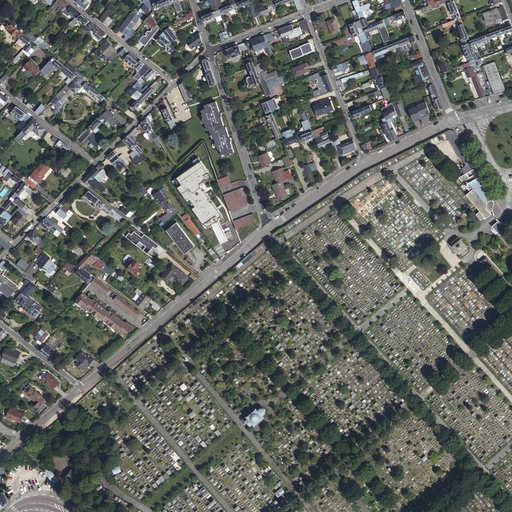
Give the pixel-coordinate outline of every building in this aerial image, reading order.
[(68,4),(62,0),(56,0),(50,7),(57,12),(60,9),(62,10),(68,4)] [(76,0),(75,2),(85,10),(89,4),(87,3),(88,1),(88,0),(76,0)] [(151,6),(150,4),(148,0),(143,3),(144,4),(150,11),(151,8),(151,6)] [(152,10),(163,6),(161,0),(156,2),(150,4),(151,6),(151,8),(152,10)] [(244,0),(241,1),(234,4),(236,10),(245,6),(248,12),(250,11),(253,18),(258,17),(251,0),(244,0)] [(278,0),(274,2),(276,7),(293,0),(297,10),(301,8),(297,0),(278,0)] [(357,0),(354,0),(352,1),(355,11),(356,12),(361,10),(362,11),(365,10),(377,5),(375,2),(360,7),(357,0)] [(457,11),(455,7),(452,0),(443,0),(428,6),(422,8),(423,12),(430,9),(431,8),(447,1),(448,3),(447,3),(451,15),(452,15),(454,20),(459,18),(457,11)] [(273,8),(274,9),(277,8),(276,7),(274,2),(255,9),(258,16),(269,11),(269,9),(273,8)] [(79,13),(68,4),(62,10),(60,12),(67,18),(71,14),(75,17),(79,13)] [(236,10),(234,4),(217,11),(220,17),(222,16),(223,15),(229,12),(230,15),(237,12),(236,10)] [(498,4),(494,5),(489,7),(491,11),(482,14),(485,23),(494,20),(496,23),(501,22),(496,9),(499,8),(498,4)] [(99,21),(102,23),(107,16),(110,13),(107,10),(99,21)] [(123,39),(127,43),(135,32),(131,29),(136,22),(141,25),(143,22),(140,19),(141,19),(139,17),(141,14),(139,13),(137,11),(136,10),(130,18),(128,17),(117,30),(125,36),(123,39)] [(358,16),(359,20),(364,18),(362,11),(361,10),(356,12),(358,16)] [(154,16),(152,11),(143,22),(153,29),(155,26),(155,24),(154,23),(155,21),(155,20),(153,18),(154,16)] [(220,17),(217,11),(201,17),(203,23),(215,18),(216,22),(221,20),(220,17)] [(403,11),(382,20),(385,26),(390,25),(390,23),(390,21),(392,20),(393,22),(406,17),(403,11)] [(185,16),(179,19),(179,21),(193,16),(192,12),(185,14),(185,16)] [(89,21),(79,13),(75,17),(68,25),(70,27),(78,20),(85,25),(89,21)] [(16,24),(6,16),(4,19),(10,24),(14,27),(16,24)] [(112,20),(107,16),(102,23),(107,27),(112,20)] [(364,33),(362,28),(359,20),(358,16),(353,18),(354,23),(348,25),(353,37),(359,35),(364,33)] [(331,33),(338,30),(334,18),(326,21),(331,33)] [(359,20),(362,28),(376,22),(375,19),(367,22),(365,18),(364,18),(359,20)] [(466,36),(463,28),(459,18),(454,20),(447,23),(442,25),(443,28),(453,25),(452,24),(456,22),(461,37),(460,37),(462,42),(467,40),(466,36)] [(10,24),(4,19),(0,23),(8,29),(7,31),(14,36),(15,34),(19,36),(18,38),(20,39),(24,34),(22,33),(14,27),(10,24)] [(306,21),(304,19),(300,21),(304,30),(309,28),(306,21)] [(385,26),(382,20),(376,22),(362,28),(364,33),(378,28),(378,29),(385,26)] [(83,31),(91,38),(92,37),(100,29),(91,22),(87,27),(87,26),(83,31)] [(22,33),(24,30),(16,24),(14,27),(22,33)] [(292,24),(276,30),(279,39),(295,33),(292,24)] [(502,26),(505,33),(511,30),(509,24),(502,26)] [(502,26),(495,29),(498,36),(505,33),(502,26)] [(160,29),(162,31),(170,42),(177,37),(169,27),(165,30),(163,27),(160,29)] [(106,33),(100,29),(92,37),(98,42),(106,33)] [(498,36),(495,29),(488,32),(488,34),(490,39),(498,36)] [(135,49),(140,53),(150,38),(154,34),(149,31),(135,49)] [(154,34),(150,38),(158,44),(159,43),(170,52),(174,49),(169,43),(170,42),(162,31),(159,35),(155,32),(154,34)] [(24,34),(31,40),(34,42),(36,40),(26,32),(24,34)] [(267,42),(273,40),(271,32),(265,34),(267,42)] [(202,43),(199,33),(186,43),(191,50),(196,46),(196,47),(202,43)] [(359,35),(362,44),(366,42),(367,41),(364,33),(359,35)] [(480,35),(481,37),(483,42),(490,39),(488,34),(485,35),(484,33),(480,35)] [(20,39),(21,40),(19,42),(25,46),(31,40),(24,34),(20,39)] [(265,34),(249,40),(253,51),(264,47),(266,46),(267,47),(265,50),(267,55),(271,53),(267,42),(265,34)] [(415,41),(413,35),(406,38),(409,44),(415,41)] [(483,42),(481,37),(478,38),(477,36),(473,37),(476,44),(483,42)] [(39,37),(37,39),(47,47),(48,45),(39,37)] [(473,46),(476,44),(473,37),(469,39),(467,40),(473,53),(474,53),(473,49),(474,48),(473,46)] [(409,44),(406,38),(396,42),(400,52),(403,51),(402,47),(409,44)] [(36,40),(34,42),(38,46),(44,50),(46,47),(47,47),(37,39),(36,40)] [(38,46),(34,42),(31,40),(25,46),(16,56),(18,57),(22,53),(24,55),(26,52),(30,55),(35,49),(38,46)] [(106,54),(108,56),(113,51),(110,48),(110,45),(105,40),(93,52),(97,56),(99,54),(106,54)] [(473,53),(467,40),(462,42),(461,42),(469,63),(475,60),(473,53)] [(247,49),(244,42),(224,50),(228,60),(241,55),(239,51),(242,50),(243,51),(247,49)] [(364,54),(370,52),(366,42),(362,44),(360,44),(364,54)] [(400,52),(396,42),(384,47),(386,53),(396,49),(398,53),(400,52)] [(300,47),(303,55),(312,51),(309,43),(300,47)] [(44,50),(53,57),(59,52),(62,49),(60,47),(54,53),(46,47),(44,50)] [(127,50),(123,47),(117,53),(121,56),(127,50)] [(372,52),(374,58),(386,53),(384,47),(377,50),(372,52)] [(116,54),(113,51),(108,56),(111,59),(116,54)] [(374,58),(372,52),(370,52),(364,54),(359,56),(357,57),(358,61),(364,64),(366,63),(367,64),(369,70),(370,69),(375,68),(373,63),(376,62),(374,58)] [(123,60),(133,68),(140,60),(130,53),(123,60)] [(16,56),(10,61),(13,64),(19,59),(18,57),(16,56)] [(57,57),(55,59),(59,62),(64,66),(67,63),(59,56),(57,57)] [(53,57),(41,70),(40,71),(45,76),(55,67),(59,70),(62,68),(64,66),(59,62),(55,59),(53,57)] [(206,58),(205,57),(202,60),(206,71),(205,72),(206,76),(203,77),(202,78),(203,80),(205,81),(208,80),(210,87),(215,86),(207,58),(206,58)] [(253,66),(250,58),(246,59),(248,64),(246,65),(251,77),(247,78),(246,81),(247,85),(246,85),(246,87),(247,89),(248,88),(249,87),(260,82),(263,81),(260,73),(256,75),(256,73),(253,66)] [(429,78),(422,59),(410,64),(412,69),(415,67),(415,69),(415,70),(415,71),(417,75),(414,79),(416,84),(425,80),(429,78)] [(23,67),(33,78),(37,74),(40,71),(41,70),(30,60),(23,67)] [(150,68),(140,60),(133,68),(137,72),(136,73),(141,77),(150,68)] [(68,61),(67,63),(64,66),(73,73),(76,70),(68,64),(70,63),(68,61)] [(345,62),(330,68),(332,73),(340,70),(340,71),(346,69),(347,67),(345,62)] [(437,65),(440,73),(449,70),(446,62),(437,65)] [(493,95),(504,92),(493,62),(483,66),(493,95)] [(469,66),(468,63),(462,65),(464,70),(467,79),(471,77),(479,98),(481,98),(484,97),(472,67),(470,69),(469,66)] [(259,64),(253,66),(256,73),(262,71),(259,64)] [(291,69),(294,77),(309,71),(306,64),(291,69)] [(76,75),(73,73),(64,66),(62,68),(59,70),(69,77),(65,82),(67,84),(71,80),(76,75)] [(382,77),(381,76),(379,71),(377,67),(375,68),(370,69),(374,80),(382,77)] [(150,68),(141,77),(134,84),(131,87),(135,89),(140,84),(141,85),(144,81),(145,82),(155,72),(150,68)] [(76,70),(73,73),(76,75),(82,80),(84,77),(76,70)] [(264,72),(260,73),(263,81),(266,80),(276,76),(275,72),(266,75),(264,72)] [(363,76),(361,72),(340,79),(342,84),(363,76)] [(327,92),(332,90),(326,74),(321,76),(322,79),(323,82),(327,92)] [(82,80),(76,75),(71,80),(74,82),(80,89),(83,86),(86,89),(85,90),(96,99),(97,98),(101,101),(104,97),(95,90),(82,80)] [(231,80),(229,75),(221,78),(223,84),(231,80)] [(280,77),(266,82),(269,89),(271,88),(283,83),(280,77)] [(383,81),(382,77),(374,80),(372,81),(375,87),(376,86),(377,89),(376,89),(376,91),(380,90),(380,89),(385,87),(383,81)] [(429,78),(425,80),(432,99),(431,100),(436,113),(442,110),(429,78)] [(183,79),(178,84),(185,102),(191,99),(183,79)] [(266,80),(263,81),(260,82),(265,97),(271,94),(271,93),(269,89),(266,82),(266,80)] [(74,82),(69,88),(73,92),(75,94),(80,89),(74,82)] [(144,100),(153,91),(153,90),(157,86),(154,82),(142,94),(140,96),(144,100)] [(60,91),(68,98),(73,92),(69,88),(66,85),(62,89),(60,91)] [(134,110),(144,100),(140,96),(142,94),(135,89),(131,87),(126,93),(135,99),(132,102),(133,103),(130,106),(134,110)] [(385,99),(389,97),(385,87),(380,89),(380,90),(376,91),(373,93),(374,96),(382,93),(385,99)] [(21,91),(15,97),(20,100),(25,94),(21,91)] [(58,108),(68,98),(60,91),(57,94),(55,96),(52,99),(50,101),(58,108)] [(314,93),(290,102),(291,106),(315,96),(314,93)] [(369,98),(367,95),(361,98),(355,100),(356,104),(364,101),(363,100),(369,98)] [(261,104),(266,116),(271,114),(271,113),(271,112),(278,109),(274,98),(261,104)] [(163,99),(159,103),(170,129),(175,126),(163,99)] [(31,100),(29,102),(25,106),(28,108),(33,103),(31,100)] [(313,106),(316,116),(332,110),(329,100),(313,106)] [(205,110),(201,111),(202,115),(201,115),(202,118),(201,120),(202,122),(203,123),(204,126),(206,126),(208,131),(208,133),(209,132),(212,139),(212,140),(213,140),(214,143),(213,144),(214,146),(215,147),(216,151),(218,150),(220,156),(223,155),(223,157),(228,155),(232,153),(229,143),(228,142),(227,143),(226,140),(228,138),(224,128),(223,128),(220,118),(219,117),(217,117),(217,115),(218,115),(219,113),(215,102),(203,106),(205,110)] [(37,115),(45,107),(42,104),(34,112),(37,115)] [(373,107),(372,104),(367,106),(348,113),(350,119),(371,111),(370,108),(373,107)] [(395,117),(397,117),(392,104),(385,108),(387,111),(391,118),(394,116),(395,117)] [(33,119),(16,106),(10,112),(16,117),(14,119),(17,121),(19,119),(21,121),(17,126),(22,130),(33,119)] [(401,106),(395,108),(400,120),(405,118),(401,106)] [(314,137),(311,131),(303,111),(299,112),(305,129),(304,129),(306,133),(297,136),(298,140),(299,143),(314,137)] [(393,121),(392,119),(391,118),(387,111),(382,114),(384,117),(382,118),(383,120),(385,124),(389,122),(389,123),(393,121)] [(150,112),(145,117),(151,127),(155,125),(153,121),(155,119),(150,112)] [(91,123),(74,140),(79,144),(92,131),(94,133),(98,130),(96,128),(105,119),(104,118),(105,117),(101,114),(97,118),(91,123)] [(91,123),(97,118),(93,114),(87,119),(91,123)] [(274,121),(271,114),(266,116),(261,117),(264,125),(266,124),(274,121)] [(151,127),(145,117),(140,122),(147,134),(148,134),(151,139),(153,139),(156,146),(160,143),(151,127)] [(45,129),(33,119),(22,130),(17,135),(14,138),(17,141),(21,136),(23,138),(30,130),(38,137),(45,129)] [(280,137),(274,121),(266,124),(268,130),(271,129),(275,139),(280,137)] [(385,134),(393,130),(389,123),(389,122),(385,124),(382,125),(381,126),(385,134)] [(134,128),(127,135),(132,141),(136,137),(135,136),(139,132),(134,128)] [(284,139),(296,134),(294,129),(290,130),(290,129),(281,132),(284,139)] [(391,141),(396,138),(393,130),(385,134),(389,142),(391,141)] [(455,131),(449,130),(446,132),(461,158),(463,157),(467,154),(455,131)] [(297,136),(296,134),(284,139),(283,139),(286,145),(298,140),(297,136)] [(127,135),(122,139),(129,147),(125,151),(129,155),(138,146),(132,141),(127,135)] [(330,142),(329,141),(328,137),(322,140),(320,135),(314,137),(318,148),(330,142)] [(336,138),(329,141),(330,142),(332,146),(332,148),(339,145),(336,138)] [(70,148),(59,140),(56,143),(54,146),(59,150),(60,148),(64,151),(66,153),(70,148)] [(355,150),(352,141),(338,147),(341,155),(355,150)] [(202,143),(196,148),(198,155),(205,152),(202,143)] [(340,167),(332,148),(332,146),(330,147),(331,151),(330,152),(332,159),(336,170),(340,167)] [(112,150),(106,156),(119,170),(124,165),(122,163),(114,152),(112,150)] [(114,152),(122,163),(125,160),(117,150),(114,152)] [(261,168),(270,164),(265,154),(257,157),(261,168)] [(475,168),(467,154),(463,157),(468,167),(462,171),(465,175),(475,168)] [(213,173),(207,156),(201,158),(203,163),(201,165),(205,176),(213,173)] [(289,159),(288,157),(282,159),(285,167),(291,164),(289,159)] [(49,168),(41,161),(33,170),(28,176),(37,183),(49,168)] [(98,164),(88,174),(92,178),(93,177),(97,181),(106,173),(98,164)] [(65,170),(61,175),(64,178),(67,175),(71,170),(67,167),(65,170)] [(281,182),(288,179),(286,172),(284,168),(272,172),(276,184),(281,182)] [(310,169),(304,171),(308,179),(313,177),(310,169)] [(15,176),(10,172),(8,170),(1,178),(5,181),(9,177),(16,183),(13,187),(16,190),(23,182),(15,176)] [(92,178),(88,174),(81,181),(86,185),(88,182),(94,189),(100,183),(97,181),(93,177),(92,178)] [(225,176),(216,179),(219,188),(229,184),(225,176)] [(26,179),(23,182),(27,185),(31,188),(34,185),(26,179)] [(23,182),(16,190),(14,192),(8,199),(11,202),(12,202),(18,208),(20,209),(22,206),(16,200),(17,199),(16,198),(27,185),(23,182)] [(163,182),(156,187),(161,193),(167,188),(163,182)] [(281,182),(276,184),(271,185),(275,194),(276,194),(279,201),(287,198),(281,182)] [(144,197),(148,193),(142,185),(137,190),(144,197)] [(156,187),(156,186),(150,192),(159,204),(165,199),(161,193),(156,187)] [(244,186),(222,195),(223,200),(228,211),(251,202),(244,186)] [(115,215),(117,212),(88,191),(84,196),(107,214),(108,212),(111,215),(112,213),(115,215)] [(8,199),(2,207),(5,210),(11,202),(8,199)] [(176,213),(165,199),(159,204),(164,211),(167,209),(169,210),(170,210),(173,215),(176,213)] [(232,221),(228,211),(223,200),(217,203),(218,206),(219,206),(226,224),(229,223),(230,225),(233,224),(232,221)] [(61,204),(54,212),(63,220),(66,216),(68,217),(71,212),(61,204)] [(26,214),(20,209),(18,208),(15,210),(18,212),(10,222),(17,228),(25,219),(23,217),(26,214)] [(3,211),(2,213),(0,215),(0,223),(2,226),(9,217),(3,211)] [(254,212),(232,221),(233,224),(235,229),(257,220),(254,212)] [(189,217),(187,213),(185,215),(184,214),(181,216),(195,234),(197,233),(198,232),(188,218),(189,217)] [(56,228),(58,226),(46,216),(43,219),(56,228)] [(43,219),(38,223),(51,234),(56,228),(43,219)] [(498,221),(492,226),(500,235),(505,231),(503,229),(507,225),(506,224),(505,224),(504,223),(503,223),(502,223),(502,222),(501,222),(500,222),(499,223),(498,221)] [(175,222),(165,230),(184,253),(194,245),(175,222)] [(56,228),(51,234),(55,237),(60,232),(56,228)] [(45,243),(31,231),(26,236),(28,237),(36,244),(37,243),(42,247),(45,243)] [(159,246),(144,235),(142,238),(134,232),(132,235),(129,234),(125,238),(148,255),(153,247),(157,249),(159,246)] [(468,247),(460,239),(459,239),(457,237),(450,243),(452,245),(451,246),(459,255),(460,254),(462,257),(469,251),(467,248),(468,247)] [(71,250),(77,255),(81,250),(75,245),(71,250)] [(90,251),(87,254),(77,264),(81,267),(86,262),(90,266),(92,265),(93,266),(100,269),(101,269),(105,263),(90,251)] [(50,258),(43,253),(35,263),(38,265),(37,266),(41,269),(42,268),(43,268),(44,269),(44,270),(49,274),(56,267),(52,264),(53,262),(50,260),(50,258)] [(134,274),(141,266),(129,257),(125,262),(127,265),(126,267),(134,274)] [(17,265),(26,271),(31,265),(22,258),(17,265)] [(81,267),(77,264),(75,266),(67,260),(62,267),(70,273),(71,271),(72,271),(87,283),(92,276),(81,267)] [(110,276),(114,270),(105,263),(101,269),(110,276)] [(171,264),(159,278),(165,282),(171,276),(181,284),(187,277),(171,264)] [(0,275),(0,282),(1,283),(13,292),(16,288),(0,275)] [(109,289),(93,277),(89,282),(105,295),(109,289)] [(12,293),(13,292),(1,283),(0,283),(0,288),(6,294),(1,299),(4,301),(12,293)] [(27,297),(20,292),(18,294),(15,291),(14,293),(10,297),(18,303),(23,298),(25,300),(27,297)] [(133,302),(141,309),(149,298),(141,292),(133,302)] [(81,293),(75,301),(85,309),(86,307),(101,319),(102,318),(118,330),(119,329),(126,334),(132,326),(126,320),(125,322),(122,325),(118,321),(120,319),(109,310),(108,311),(105,314),(101,311),(104,308),(92,299),(91,300),(89,303),(85,300),(87,297),(81,293)] [(140,313),(116,295),(112,300),(135,318),(140,313)] [(42,309),(27,297),(25,300),(23,298),(18,303),(37,319),(42,313),(40,312),(42,309)] [(37,326),(31,334),(36,338),(41,342),(42,341),(44,339),(45,340),(49,334),(48,333),(47,334),(44,331),(45,329),(42,326),(40,328),(37,326)] [(59,342),(52,336),(39,351),(48,357),(54,350),(53,349),(59,342)] [(4,349),(0,358),(14,363),(18,352),(13,350),(12,351),(4,349)] [(86,355),(80,350),(73,359),(76,361),(74,364),(80,369),(84,365),(85,366),(87,363),(88,364),(92,359),(86,354),(86,355)] [(41,380),(52,389),(58,382),(47,373),(41,379),(41,380)] [(26,394),(32,388),(28,384),(22,391),(26,394)] [(38,406),(44,399),(32,388),(26,394),(34,401),(33,402),(38,406)] [(6,416),(21,422),(24,414),(15,410),(16,408),(10,406),(6,416)] [(258,409),(257,408),(247,417),(249,418),(243,423),(249,429),(254,425),(256,427),(266,418),(264,416),(266,415),(265,414),(266,413),(267,412),(267,411),(266,410),(266,409),(265,409),(264,408),(263,408),(262,409),(261,409),(260,408),(258,409)] [(0,448),(8,440),(1,434),(0,434),(0,448)] [(121,466),(114,468),(115,474),(122,473),(121,466)] [(48,468),(44,472),(50,478),(55,483),(59,480),(54,474),(48,468)] [(79,473),(72,470),(67,480),(74,483),(79,473)] [(282,489),(275,494),(278,498),(285,493),(282,489)]
